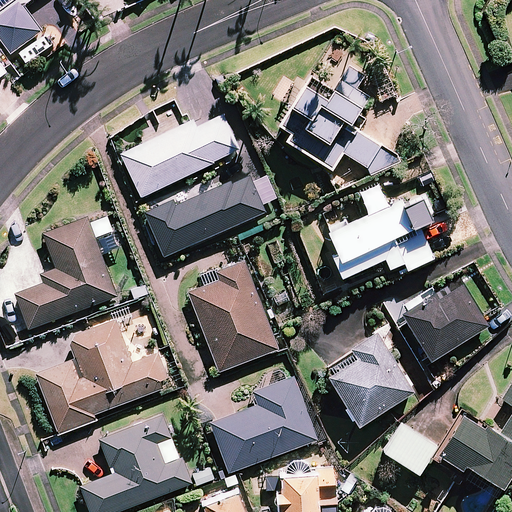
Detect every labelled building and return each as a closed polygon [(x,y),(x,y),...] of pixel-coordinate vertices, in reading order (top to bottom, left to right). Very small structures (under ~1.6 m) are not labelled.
[(0,0),(0,39),(12,55),(43,33),(24,6),(31,0),(0,0)] [(365,75),(351,65),(329,99),(307,85),(281,125),(294,133),(288,141),(333,170),(344,152),(369,168),(374,174),(392,165),(398,156),(351,126),(370,96),(356,88),(365,75)] [(240,149),(223,114),(197,127),(194,120),(122,155),(142,197),(240,149)] [(391,204),(382,184),(361,192),(370,215),(330,232),(339,253),(334,255),(343,276),(387,258),(391,268),(405,262),(408,269),(434,258),(420,225),(434,220),(424,198),(405,206),(403,199),(391,204)] [(269,220),(257,191),(222,205),(234,234),(269,220)] [(116,296),(87,215),(42,232),(55,267),(40,273),(43,282),(14,293),(28,328),(116,296)] [(278,349),(245,260),(203,276),(207,285),(189,292),(219,371),(278,349)] [(341,289),(336,276),(318,285),(324,297),(341,289)] [(489,326),(463,284),(440,298),(437,293),(404,313),(432,360),(489,326)] [(95,413),(162,388),(159,380),(167,377),(158,352),(132,361),(116,318),(74,334),(70,344),(82,376),(79,377),(72,359),(35,373),(57,432),(96,417),(95,413)] [(414,391),(379,335),(325,368),(360,425),(414,391)] [(317,439),(293,377),(254,392),(259,405),(212,423),(230,472),(317,439)] [(502,488),(511,472),(511,378),(499,398),(511,406),(511,409),(497,432),(485,424),(483,427),(461,413),(436,453),(461,469),(464,464),(502,488)] [(89,511),(113,511),(192,482),(182,456),(179,457),(164,463),(156,442),(171,436),(162,414),(98,438),(109,466),(113,465),(115,471),(79,485),(89,511)] [(437,446),(400,422),(382,451),(418,474),(437,446)] [(179,457),(171,436),(156,442),(164,463),(179,457)] [(212,466),(192,474),(198,487),(217,479),(212,466)] [(337,502),(336,472),(282,474),(283,511),(321,511),(321,503),(337,502)] [(273,474),(255,473),(253,489),(272,491),(273,474)] [(204,502),(206,511),(249,511),(243,491),(204,502)]
